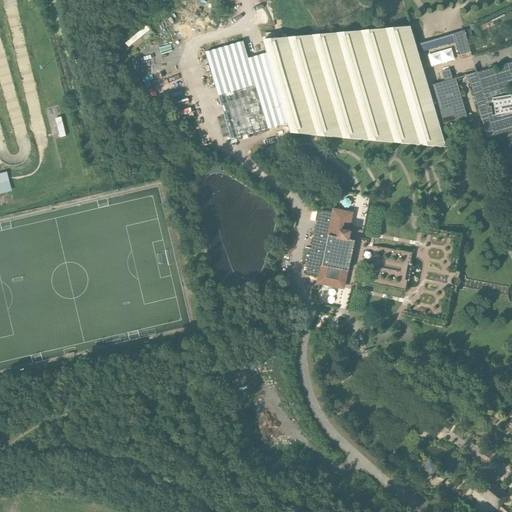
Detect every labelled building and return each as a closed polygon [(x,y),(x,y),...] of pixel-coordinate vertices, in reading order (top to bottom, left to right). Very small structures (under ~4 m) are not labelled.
[(132,46),(153,30),(149,25),(128,41),(132,46)] [(418,45),(413,27),(410,27),(322,35),(264,40),(267,54),(288,123),(293,134),(306,136),(309,136),(316,136),(394,143),(398,144),(448,148),(444,132),(442,126),(442,123),(431,87),(431,86),(429,80),(421,53),(418,45)] [(467,40),(465,31),(453,34),(456,43),(459,56),(470,52),(471,52),(468,42),(467,40)] [(456,43),(453,34),(445,36),(425,43),(418,45),(421,53),(428,51),(448,45),(456,43)] [(220,97),(257,85),(249,59),(244,43),(207,53),(220,97)] [(144,67),(163,61),(159,45),(139,51),(144,67)] [(267,54),(249,59),(270,129),(288,123),(267,54)] [(511,112),(496,115),(493,98),(503,97),(511,95),(511,61),(494,68),(477,73),(469,75),(478,103),(487,136),(497,133),(511,128),(511,112)] [(445,82),(431,86),(442,123),(444,123),(450,121),(455,119),(456,119),(462,117),(469,115),(463,97),(459,85),(458,81),(457,78),(453,79),(450,68),(442,70),(445,82)] [(257,85),(220,97),(233,140),(270,129),(257,85)] [(496,115),(511,112),(511,97),(511,95),(503,97),(493,98),(496,115)] [(311,250),(305,248),(302,262),(308,263),(305,275),(320,278),(319,283),(343,288),(344,282),(347,270),(339,268),(344,240),(349,241),(351,233),(348,232),(349,225),(351,214),(334,211),(334,213),(319,210),(311,250)] [(428,464),(425,469),(433,473),(437,466),(429,462),(428,464)] [(500,507),(510,495),(490,479),(480,491),(478,493),(498,510),(500,507)]
